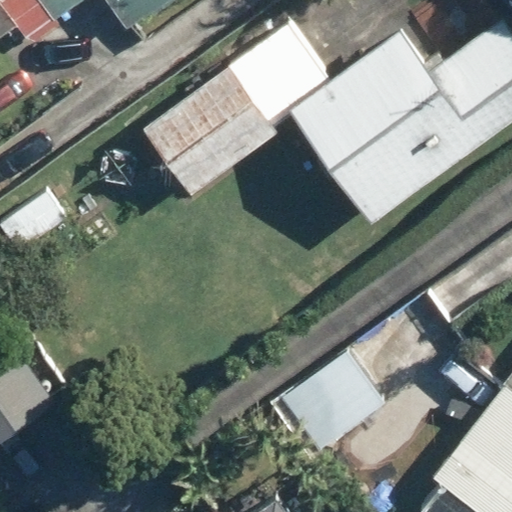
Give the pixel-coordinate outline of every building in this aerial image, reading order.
[(110,0),(129,26),(167,0),(47,0),(63,22),(95,0),(110,0)] [(380,220),(511,124),(511,1),(437,56),(409,17),(340,67),(294,102),(380,220)] [(340,67),(292,5),(152,114),(200,175),(294,102),(340,67)] [(0,220),(0,226),(16,250),(73,210),(54,183),(0,220)] [(13,315),(0,324),(0,436),(67,390),(13,315)] [(392,392),(351,337),(284,387),(325,442),(392,392)] [(511,511),(511,402),(430,511),(511,511)] [(317,511),(291,475),(239,511),(317,511)]
